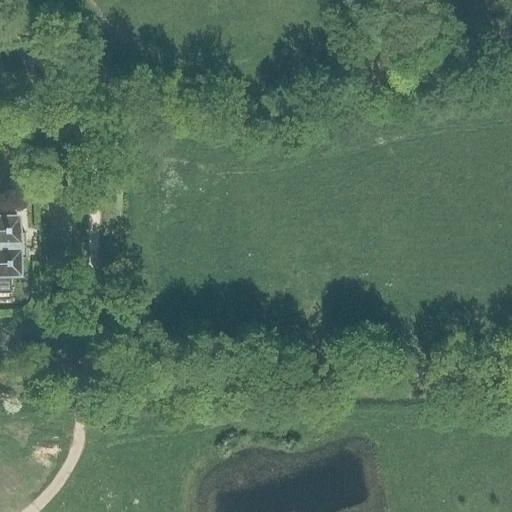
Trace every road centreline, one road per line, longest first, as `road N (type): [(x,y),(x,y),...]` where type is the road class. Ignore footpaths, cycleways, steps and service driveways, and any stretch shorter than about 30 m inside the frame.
road 1 (track): [(91,375),(511,377)]
road 2 (track): [(91,375),(83,144)]
road 3 (track): [(83,144),(27,71),(12,11),(1,0)]
